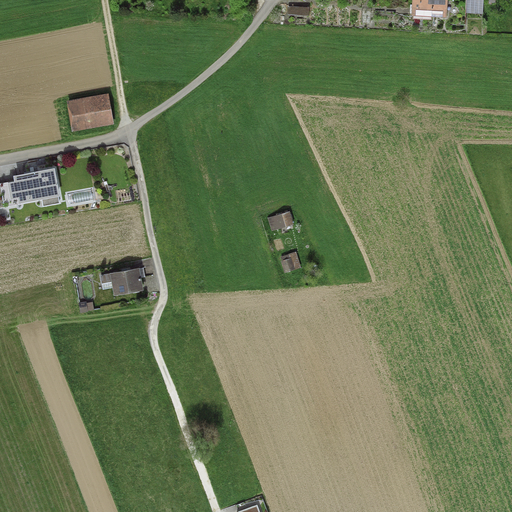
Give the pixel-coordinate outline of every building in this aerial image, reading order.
[(412,0),(412,15),(446,17),(446,24),(465,25),(466,13),(466,0),(412,0)] [(466,0),(466,13),(483,13),(483,0),(466,0)] [(309,7),(288,7),(287,15),(309,16),(309,7)] [(108,94),(67,102),(73,132),(114,125),(108,94)] [(60,197),(55,168),(13,176),(14,181),(0,183),(0,208),(42,200),(43,207),(60,204),(58,197),(60,197)] [(290,211),(268,218),(272,230),(294,224),(290,211)] [(301,267),(296,252),(279,257),(285,273),(301,267)] [(144,290),(140,268),(100,275),(102,284),(111,283),(114,296),(144,290)] [(86,301),(79,303),(80,313),(88,311),(94,310),(93,301),(86,303),(86,301)]
